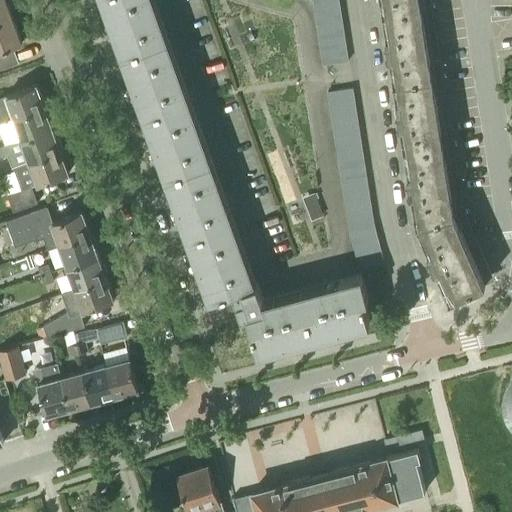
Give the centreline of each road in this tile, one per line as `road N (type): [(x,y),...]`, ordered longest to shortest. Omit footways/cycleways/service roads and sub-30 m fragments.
road 1 (residential): [(204,408),(57,0)]
road 2 (residential): [(425,350),(362,0)]
road 3 (residential): [(511,245),(483,81),(482,0)]
road 4 (residential): [(204,408),(425,350)]
road 5 (residential): [(0,474),(204,408)]
road 6 (residential): [(469,511),(425,350)]
